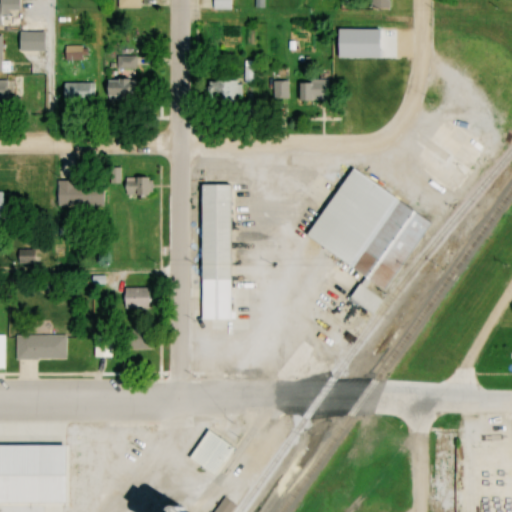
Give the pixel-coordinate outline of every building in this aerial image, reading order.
[(0,2),(0,23),(5,23),(6,9),(22,7),(22,0),(2,0),(3,2),(0,2)] [(233,9),(232,0),(215,0),(215,9),(233,9)] [(22,49),(47,49),(47,30),(22,30),(22,49)] [(89,45),(67,45),(67,59),(89,59),(89,45)] [(354,48),(354,101),(365,101),(365,48),(354,48)] [(378,54),(378,78),(395,79),(394,53),(378,54)] [(120,56),(120,67),(138,67),(138,56),(120,56)] [(255,60),(247,60),(247,81),(256,81),(255,60)] [(0,78),(0,99),(9,100),(10,78),(0,78)] [(112,79),(112,99),(142,99),(142,79),(112,79)] [(218,80),(218,100),(241,99),(241,79),(218,80)] [(275,80),(275,96),(291,95),(290,79),(275,80)] [(303,81),(303,98),(330,98),(330,80),(303,81)] [(68,81),(69,97),(94,98),(95,81),(68,81)] [(471,133),(448,163),(465,175),(488,145),(471,133)] [(356,167),(309,234),(387,287),(435,220),(356,167)] [(154,177),(154,193),(128,194),(128,177),(154,177)] [(60,179),(60,205),(106,205),(106,179),(60,179)] [(205,184),(204,317),(232,317),(232,185),(205,184)] [(20,263),(36,263),(36,249),(20,249),(20,263)] [(345,357),(386,298),(363,282),(342,312),(336,308),(312,343),(331,356),(335,350),(345,357)] [(127,287),(127,308),(152,308),(152,287),(127,287)] [(129,327),(129,349),(153,348),(153,327),(129,327)] [(18,334),(18,357),(67,356),(67,334),(18,334)] [(96,334),(96,355),(114,355),(114,334),(96,334)] [(212,430),(194,454),(217,470),(235,446),(212,430)] [(205,511),(190,502),(182,511),(205,511)]
